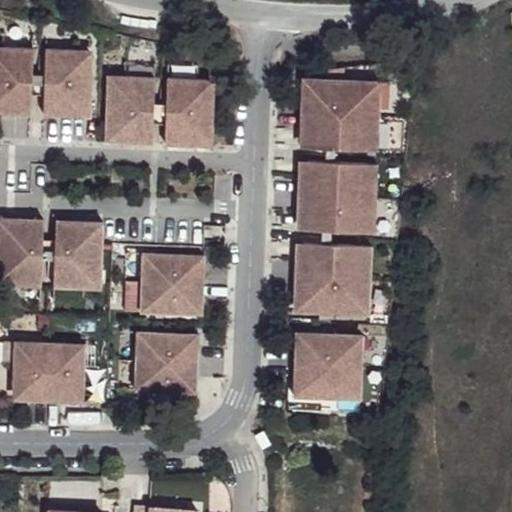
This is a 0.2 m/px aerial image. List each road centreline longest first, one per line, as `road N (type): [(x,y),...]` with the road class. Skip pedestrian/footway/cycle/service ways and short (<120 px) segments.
road 1 (residential): [(259,156),(253,358),(221,433)]
road 2 (residential): [(259,156),(14,156)]
road 3 (residential): [(221,433),(173,443),(0,451)]
road 4 (tertiary): [(442,0),(406,15),(263,18)]
road 5 (residential): [(263,18),(259,156)]
